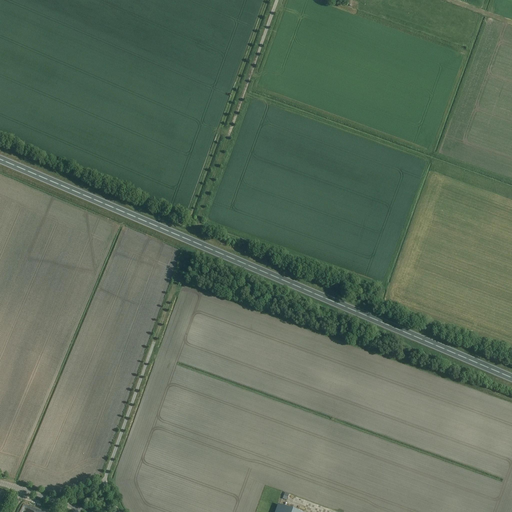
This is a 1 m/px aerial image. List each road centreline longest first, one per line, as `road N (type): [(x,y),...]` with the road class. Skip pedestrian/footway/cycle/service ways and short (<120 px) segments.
road 1 (trunk): [(511,377),(0,159)]
road 2 (unclassified): [(104,480),(175,284)]
road 3 (unclassified): [(227,137),(277,0)]
